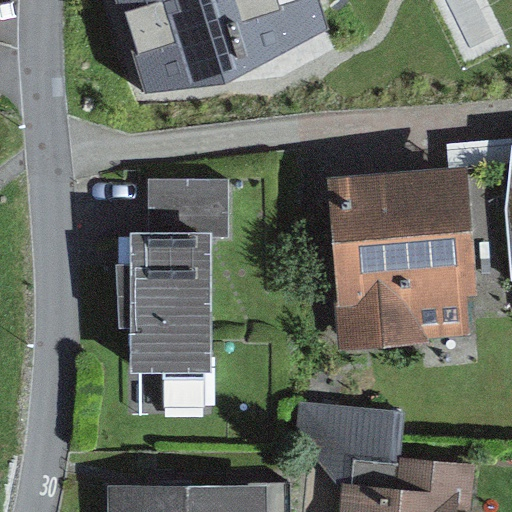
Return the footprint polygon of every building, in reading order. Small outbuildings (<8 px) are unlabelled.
[(117,0),(146,86),(261,48),(314,0),(117,0)] [(458,171),(335,180),(348,337),(456,329),(453,284),(466,283),(458,171)] [(156,231),(133,232),(136,361),(209,360),(207,234),(223,234),(222,184),(155,185),(156,231)] [(449,511),(453,470),(356,460),(351,511),(449,511)] [(256,511),(256,493),(116,494),(115,511),(256,511)]
